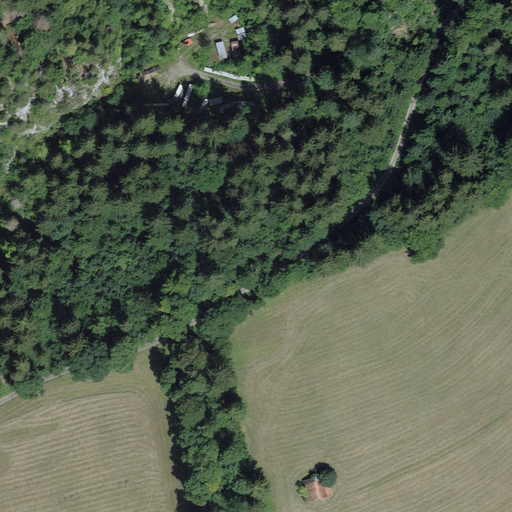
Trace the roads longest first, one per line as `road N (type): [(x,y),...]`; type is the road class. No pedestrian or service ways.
road 1 (track): [(469,0),(440,25),(401,144),(384,179),(352,213),(156,342),(0,401)]
road 2 (track): [(414,0),(286,86),(252,88),(179,65)]
